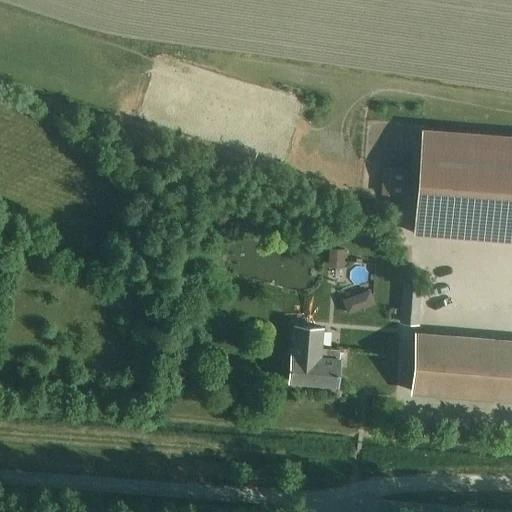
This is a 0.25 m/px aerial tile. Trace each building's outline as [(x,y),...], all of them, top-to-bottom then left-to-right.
[(511,134),(420,127),(412,232),(511,240),(511,134)] [(382,167),(380,194),(405,196),(407,169),(382,167)] [(330,247),(329,262),(342,263),(343,248),(330,247)] [(353,248),(354,267),(369,266),(368,248),(353,248)] [(418,324),(422,283),(402,282),(399,323),(418,324)] [(335,384),(338,349),(338,347),(320,346),(321,326),(293,324),(288,380),(335,384)] [(511,341),(415,333),(412,390),(511,398),(511,341)]
